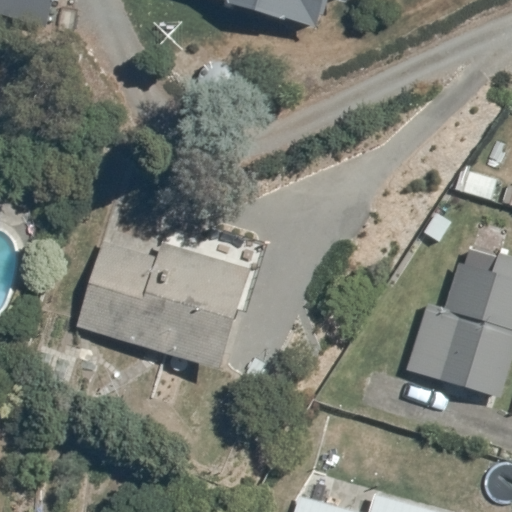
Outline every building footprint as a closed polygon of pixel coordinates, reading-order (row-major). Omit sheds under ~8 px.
[(58,0),(0,0),(0,12),(51,27),(58,0)] [(224,0),(330,31),(339,3),(361,10),(364,0),(224,0)] [(406,371),(505,399),(511,372),(511,256),(496,252),(503,227),(470,218),(444,312),(424,307),(406,371)] [(168,259),(105,240),(78,327),(232,374),(262,275),(172,247),(168,259)] [(445,511),(370,493),(365,511),(361,511),(294,495),(290,511),(445,511)]
